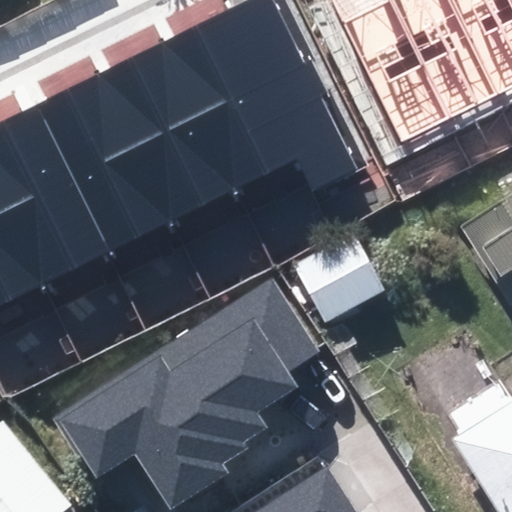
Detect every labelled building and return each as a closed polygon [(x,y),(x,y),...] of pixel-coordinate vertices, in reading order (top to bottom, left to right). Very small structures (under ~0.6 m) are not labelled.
[(297,155),(315,191),(356,170),(269,0),(244,0),(223,11),(297,155)] [(333,0),(402,142),(450,119),(392,0),(333,0)] [(392,0),(450,119),(498,96),(451,0),(392,0)] [(451,0),(498,96),(511,88),(511,12),(506,0),(451,0)] [(241,183),(297,155),(223,11),(168,39),(241,183)] [(175,216),(241,183),(168,39),(102,72),(175,216)] [(110,249),(175,216),(102,72),(39,104),(110,249)] [(0,187),(46,280),(110,249),(39,104),(0,122),(0,187)] [(0,303),(46,280),(0,187),(0,303)] [(500,280),(511,272),(511,193),(501,201),(511,217),(511,227),(479,248),(500,280)] [(295,270),(327,328),(386,296),(355,238),(295,270)] [(271,282),(57,421),(95,479),(139,450),(177,508),(229,474),(218,457),(264,427),(256,415),(296,389),(285,372),(317,352),(271,282)] [(511,511),(511,396),(501,378),(451,409),(465,432),(451,440),(495,511),(511,511)] [(0,511),(68,511),(71,510),(4,426),(0,429),(0,511)] [(354,511),(326,469),(259,511),(354,511)]
